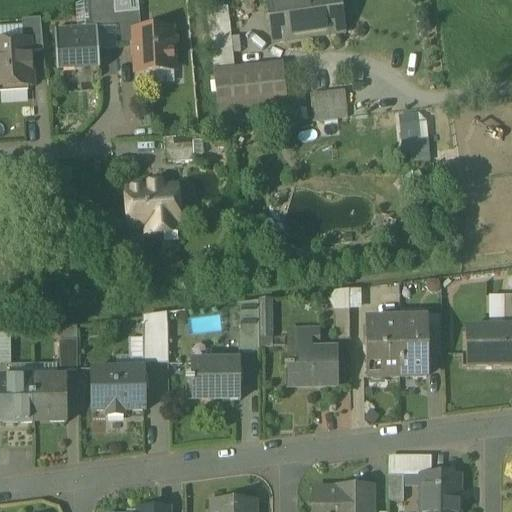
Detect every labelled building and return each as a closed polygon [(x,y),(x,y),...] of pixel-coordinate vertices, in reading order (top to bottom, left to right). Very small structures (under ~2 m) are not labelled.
[(114,0),(99,0),(88,4),(90,30),(97,30),(97,31),(116,30),(115,17),(114,0)] [(309,0),(269,0),(264,1),(271,43),(315,36),(309,0)] [(338,0),(309,0),(315,36),(344,31),(338,0)] [(139,15),(115,17),(116,30),(117,49),(134,47),(133,33),(141,33),(139,15)] [(241,39),(230,38),(231,18),(223,17),(220,56),(240,57),(241,39)] [(41,21),(22,22),(23,44),(30,43),(31,54),(43,53),(41,21)] [(90,30),(54,33),(57,75),(59,75),(58,70),(98,68),(98,73),(100,73),(97,31),(97,30),(90,30)] [(141,33),(133,33),(134,47),(136,76),(155,75),(155,71),(175,70),(173,50),(177,45),(177,41),(173,36),(172,31),(141,33)] [(23,44),(0,45),(0,90),(33,88),(31,54),(30,43),(23,44)] [(232,64),(214,66),(217,94),(235,92),(233,70),(232,64)] [(280,64),(233,70),(235,92),(237,110),(285,105),(280,64)] [(340,90),(310,95),(313,116),(343,112),(340,90)] [(307,112),(305,95),(292,97),(295,114),(307,112)] [(193,140),(164,142),(165,166),(194,164),(193,140)] [(178,189),(126,192),(128,223),(143,222),(145,224),(146,234),(149,236),(160,236),(163,233),(178,232),(178,227),(180,227),(178,189)] [(362,310),(362,291),(333,291),(333,309),(362,310)] [(511,298),(502,298),(502,331),(511,330),(511,298)] [(271,302),(258,304),(259,350),(272,350),(271,302)] [(258,304),(238,306),(238,353),(259,353),(259,350),(258,304)] [(349,313),(334,313),(335,343),(350,343),(349,313)] [(399,325),(366,325),(366,338),(362,343),(363,355),(366,358),(366,375),(380,375),(385,379),(400,379),(399,328),(399,325)] [(168,328),(143,328),(143,368),(168,368),(168,328)] [(426,328),(399,328),(400,379),(427,378),(427,358),(426,328)] [(440,328),(426,328),(427,358),(441,358),(440,328)] [(511,330),(502,331),(464,331),(465,368),(511,368),(511,330)] [(302,332),(297,333),(293,336),(288,337),(288,354),(311,353),(311,348),(314,348),(314,336),(306,336),(302,332)] [(9,335),(0,336),(0,365),(9,366),(9,335)] [(77,342),(60,342),(60,371),(78,371),(77,342)] [(337,391),(336,353),(311,353),(288,354),(289,369),(284,369),(284,372),(293,372),(293,387),(320,387),(320,392),(337,391)] [(238,402),(237,363),(191,364),(191,382),(185,382),(185,387),(191,387),(191,397),(222,397),(222,402),(238,402)] [(144,373),(92,374),(92,414),(144,414),(144,373)] [(32,381),(1,381),(1,424),(33,424),(32,381)] [(65,381),(32,381),(33,424),(65,424),(65,381)] [(403,477),(387,477),(387,504),(403,504),(403,477)] [(459,511),(460,478),(421,478),(421,511),(459,511)] [(375,511),(376,489),(336,488),(336,492),(313,492),(312,511),(375,511)] [(253,511),(253,503),(212,503),(212,511),(253,511)]
